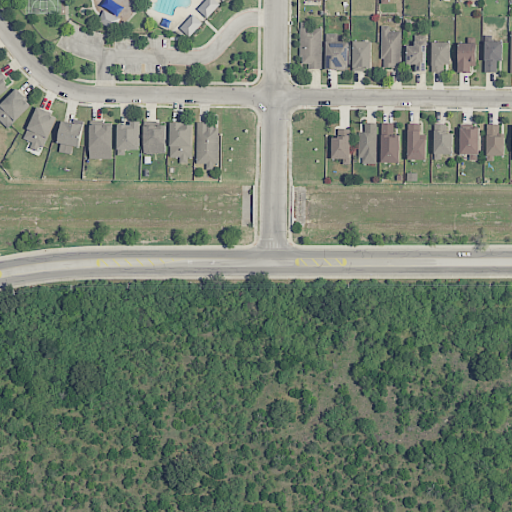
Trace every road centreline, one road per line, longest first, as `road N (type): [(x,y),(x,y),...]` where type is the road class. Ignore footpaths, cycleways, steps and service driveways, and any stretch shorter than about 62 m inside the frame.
road 1 (residential): [(0,25),(45,78),(81,97),(511,102)]
road 2 (tertiary): [(0,273),(128,263),(511,262)]
road 3 (residential): [(274,0),(272,262)]
